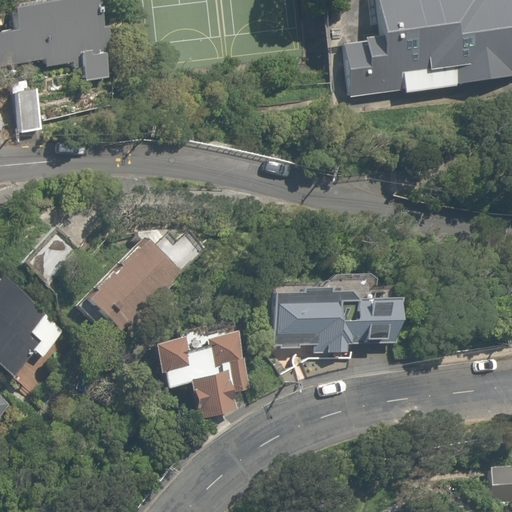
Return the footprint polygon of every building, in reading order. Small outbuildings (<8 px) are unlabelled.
[(92,0),(19,0),(0,3),(4,29),(0,29),(0,60),(35,55),(37,64),(70,58),(73,77),(104,72),(92,0)] [(343,99),(511,75),(511,0),(366,0),(372,39),(335,44),(343,99)] [(84,254),(49,226),(18,264),(53,292),(84,254)] [(174,272),(131,230),(69,295),(112,337),(174,272)] [(32,304),(0,279),(0,379),(1,380),(32,341),(14,327),(32,304)] [(384,279),(263,279),(263,347),(383,348),(384,279)] [(236,321),(132,335),(139,384),(180,379),(185,413),(226,407),(223,386),(244,384),(236,321)]
